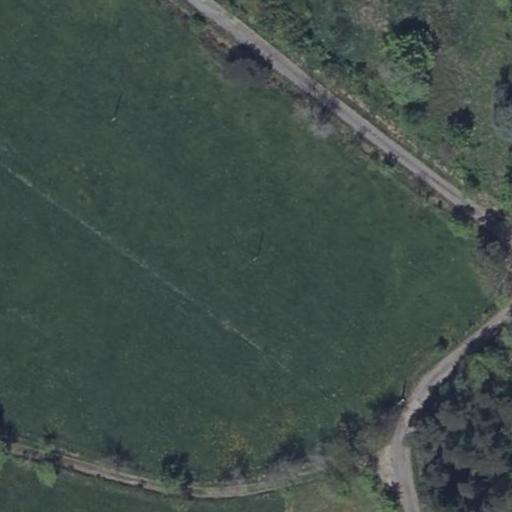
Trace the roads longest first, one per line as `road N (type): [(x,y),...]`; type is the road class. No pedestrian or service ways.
road 1 (track): [(400,435),(268,486),(174,492),(0,447)]
road 2 (unclassified): [(511,245),(183,0)]
road 3 (unclassified): [(511,316),(400,435),(415,511)]
